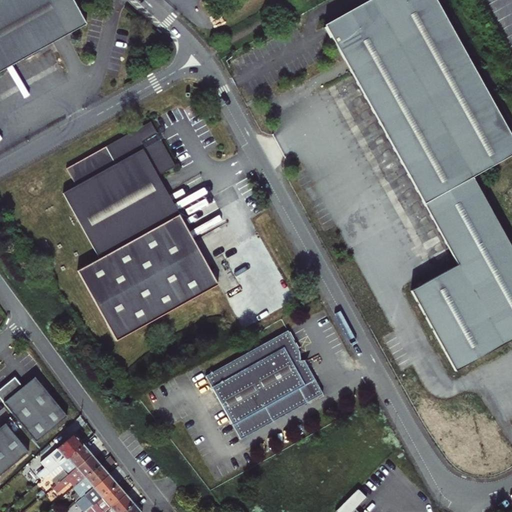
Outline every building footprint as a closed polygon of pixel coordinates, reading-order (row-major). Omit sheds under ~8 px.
[(0,0),(0,72),(86,25),(72,0),(0,0)] [(511,154),(511,140),(434,0),(369,0),(324,25),(456,265),(409,291),(454,372),(511,339),(511,251),(471,177),(511,154)] [(174,166),(160,139),(156,133),(150,121),(66,168),(75,185),(62,193),(99,258),(77,270),(104,319),(205,263),(157,175),(174,166)] [(229,263),(211,273),(242,328),(295,299),(257,232),(223,252),(229,263)] [(205,375),(232,425),(299,388),(307,402),(323,393),(304,359),(300,359),(297,348),(287,330),(205,375)] [(0,390),(0,399),(36,443),(68,417),(36,378),(23,388),(18,381),(12,385),(10,382),(0,390)] [(240,439),(307,402),(299,388),(232,425),(240,439)] [(0,476),(29,453),(6,424),(0,428),(0,476)] [(0,511),(4,511),(48,475),(83,445),(74,434),(50,455),(55,460),(46,468),(0,506),(0,511)] [(83,445),(48,475),(57,485),(92,455),(83,445)] [(55,460),(50,455),(44,460),(44,464),(46,468),(55,460)] [(100,465),(92,455),(57,485),(54,487),(58,492),(64,486),(65,488),(73,481),(77,485),(100,465)] [(116,461),(111,455),(102,463),(107,469),(116,461)] [(100,465),(77,485),(80,490),(73,496),(78,502),(81,499),(109,475),(100,465)] [(118,485),(109,475),(81,499),(85,503),(89,500),(94,505),(118,485)] [(118,485),(94,505),(97,509),(93,511),(105,511),(126,494),(118,485)] [(355,511),(354,510),(366,498),(357,489),(334,511),(355,511)] [(125,511),(135,505),(126,494),(105,511),(125,511)]
